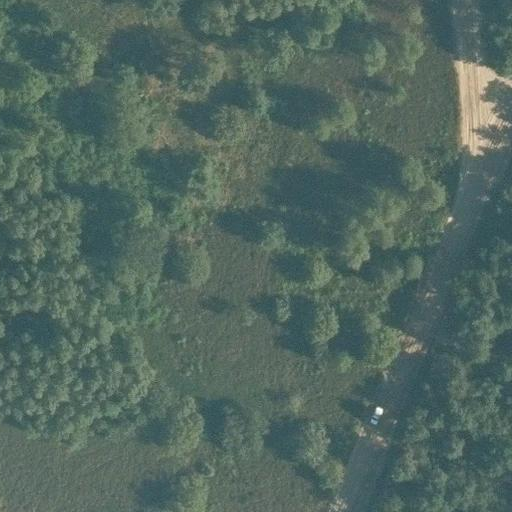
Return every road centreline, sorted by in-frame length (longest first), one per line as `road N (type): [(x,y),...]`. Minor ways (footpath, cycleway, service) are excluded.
road 1 (track): [(340,511),(511,121)]
road 2 (track): [(474,196),(460,0)]
